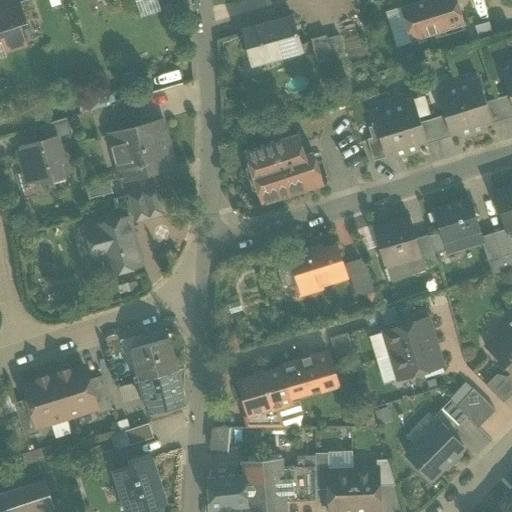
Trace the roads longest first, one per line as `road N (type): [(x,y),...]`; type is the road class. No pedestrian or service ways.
road 1 (residential): [(204,244),(511,154)]
road 2 (residential): [(204,244),(199,0)]
road 3 (residential): [(194,511),(202,303)]
road 4 (residential): [(22,357),(202,303)]
road 5 (residential): [(22,357),(0,238)]
